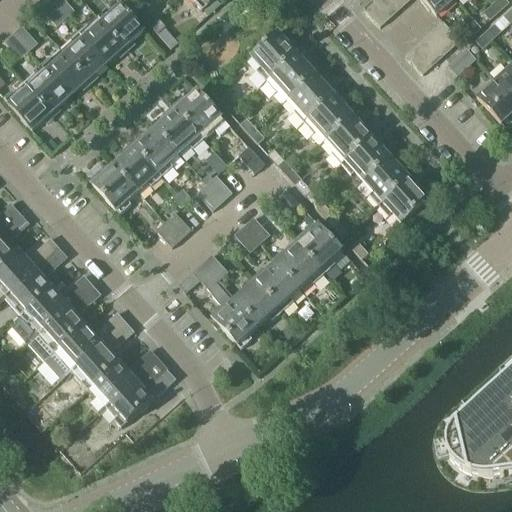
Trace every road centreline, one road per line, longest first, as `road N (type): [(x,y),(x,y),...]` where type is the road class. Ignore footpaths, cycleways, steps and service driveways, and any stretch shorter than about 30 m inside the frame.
road 1 (residential): [(231,449),(352,395),(508,249)]
road 2 (residential): [(500,188),(322,0)]
road 3 (residential): [(127,299),(275,172)]
road 4 (residential): [(127,299),(0,153)]
road 5 (residential): [(231,449),(215,414),(127,299)]
road 6 (residential): [(93,511),(231,449)]
